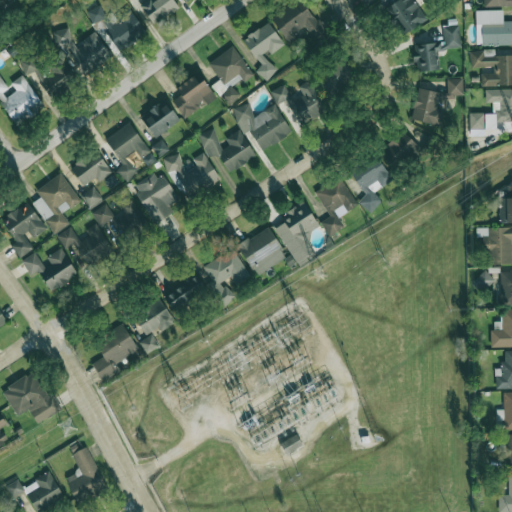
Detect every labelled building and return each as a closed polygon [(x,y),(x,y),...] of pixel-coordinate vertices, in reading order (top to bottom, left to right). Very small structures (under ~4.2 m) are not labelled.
[(153,24),(178,8),(173,0),(150,0),(141,6),(153,24)] [(296,0),(271,18),(289,43),(308,30),(316,40),(326,33),(303,0),(296,0)] [(396,0),(384,9),(404,36),(427,18),(413,0),(396,0)] [(502,10),(475,10),(476,45),(511,44),(511,20),(503,21),(502,10)] [(242,39),(261,66),(257,69),(264,80),(276,72),(265,56),(283,44),(268,22),(242,39)] [(461,48),(458,24),(442,26),(444,42),(414,45),(416,72),(438,70),(436,50),(461,48)] [(96,33),(75,46),(71,40),(68,27),(55,31),(56,35),(83,77),(112,58),(96,33)] [(212,85),(227,105),(240,96),(233,87),(253,73),(232,46),(208,63),(220,79),(212,85)] [(481,86),(511,85),(511,54),(492,55),(492,50),(470,51),(471,67),(493,66),(493,73),(481,73),(481,86)] [(314,78),(325,94),(355,75),(344,58),(314,78)] [(38,79),(52,96),(75,77),(62,61),(38,79)] [(176,88),(181,95),(172,101),(183,117),(205,102),(206,104),(216,98),(198,72),(176,88)] [(0,102),(15,126),(44,108),(23,75),(11,82),(16,90),(9,95),(0,79),(0,102)] [(410,119),(441,126),(444,110),(437,108),(440,95),(460,99),(464,80),(449,77),(445,93),(417,87),(410,119)] [(284,84),(270,91),(277,104),(286,100),(298,124),(325,111),(310,80),(298,86),(303,96),(292,101),(284,84)] [(469,113),(470,136),(484,136),(484,129),(496,129),(496,122),(511,121),(511,88),(485,89),(485,103),(492,103),(492,113),(469,113)] [(140,116),(154,138),(179,121),(165,99),(140,116)] [(261,150),(291,132),(275,104),(255,116),(247,101),(231,111),(244,134),(249,130),(261,150)] [(105,139),(122,165),(116,170),(124,181),(138,172),(128,157),(135,152),(139,158),(149,152),(130,122),(105,139)] [(197,135),(209,158),(218,154),(227,172),(255,158),(240,129),(225,137),(229,145),(222,149),(212,128),(197,135)] [(380,153),(396,170),(419,148),(403,131),(380,153)] [(168,149),(161,139),(151,146),(158,156),(168,149)] [(96,176),(100,181),(112,172),(94,149),(69,167),(83,186),(96,176)] [(220,179),(203,152),(193,158),(196,166),(186,172),(183,167),(179,153),(162,158),(165,169),(179,190),(185,188),(190,197),(196,193),(200,192),(220,179)] [(393,178),(373,154),(349,174),(366,194),(360,199),(368,209),(380,199),(374,193),(393,178)] [(173,212),(169,205),(179,199),(163,174),(157,178),(153,172),(132,186),(155,223),(173,212)] [(36,190),(41,197),(33,202),(53,234),(69,223),(62,213),(80,201),(61,173),(36,190)] [(104,181),(110,188),(118,182),(112,175),(104,181)] [(329,235),(344,227),(338,216),(357,206),(340,176),(314,189),(329,217),(322,221),(329,235)] [(80,195),(90,209),(103,200),(93,186),(80,195)] [(499,223),(511,222),(511,186),(499,187),(499,223)] [(106,203),(91,212),(100,227),(109,222),(122,243),(149,227),(132,199),(121,206),(125,213),(116,219),(106,203)] [(317,223),(303,201),(280,216),(284,222),(274,228),(297,264),(318,251),(305,231),(317,223)] [(15,242),(11,245),(19,257),(34,248),(29,239),(45,229),(29,202),(1,218),(15,242)] [(113,251),(96,223),(85,230),(89,236),(80,241),(70,226),(56,235),(65,249),(74,243),(88,266),(113,251)] [(256,276),(286,257),(267,226),(237,245),(256,276)] [(511,263),(510,240),(511,240),(511,226),(480,228),(481,247),(488,247),(489,264),(511,263)] [(35,252),(21,260),(31,276),(38,271),(50,291),(78,275),(61,248),(46,257),(51,264),(45,268),(35,252)] [(203,267),(216,286),(230,277),(236,286),(251,276),(232,248),(203,267)] [(471,281),(479,291),(493,280),(486,270),(471,281)] [(511,304),(511,271),(500,272),(501,304),(511,304)] [(163,295),(174,312),(206,291),(195,274),(163,295)] [(215,296),(225,306),(235,296),(225,286),(215,296)] [(132,315),(146,335),(157,327),(160,331),(174,321),(158,298),(132,315)] [(511,346),(511,309),(501,309),(501,330),(490,330),(491,347),(511,346)] [(138,348),(123,325),(95,344),(103,356),(91,364),(103,381),(118,371),(114,365),(138,348)] [(495,388),(511,388),(511,350),(503,350),(503,368),(495,368),(495,388)] [(17,416),(29,409),(37,424),(62,409),(53,394),(48,397),(33,372),(2,389),(17,416)] [(511,429),(511,391),(503,392),(503,416),(504,416),(504,430),(511,429)] [(0,445),(8,441),(0,428),(6,425),(0,415),(0,414),(0,445)] [(302,444),(295,434),(280,444),(286,454),(302,444)] [(75,502),(106,491),(88,446),(71,452),(78,471),(65,476),(75,502)] [(63,499),(51,473),(21,486),(18,479),(5,485),(11,498),(26,491),(34,511),(63,499)] [(511,511),(511,473),(508,474),(508,495),(498,495),(498,511),(511,511)]
